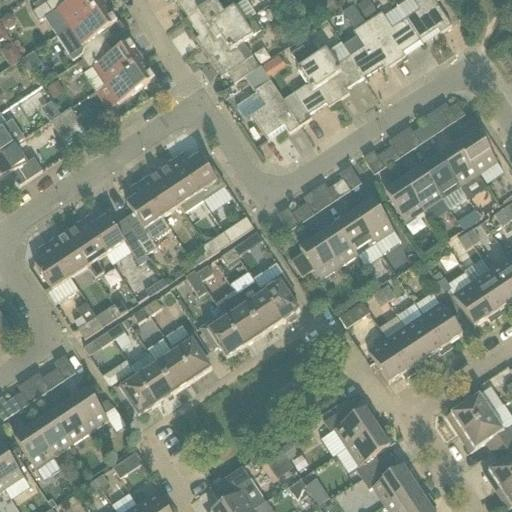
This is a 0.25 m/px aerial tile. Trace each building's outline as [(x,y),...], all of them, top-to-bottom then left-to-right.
[(57,39),(105,7),(100,0),(44,0),(34,7),(37,12),(32,15),(39,25),(46,21),(57,39)] [(167,0),(172,7),(176,4),(188,22),(215,4),(212,0),(167,0)] [(421,44),(438,33),(441,37),(452,30),(436,6),(432,0),(410,0),(411,0),(397,9),(406,22),(421,44)] [(366,22),(377,15),(368,1),(357,8),(366,22)] [(246,2),(233,10),(242,24),(255,16),(246,2)] [(188,22),(188,23),(200,40),(196,42),(202,53),(244,26),(243,25),(234,11),(224,18),(215,4),(188,22)] [(108,47),(101,37),(118,26),(105,7),(57,39),(73,64),(81,60),(83,63),(108,47)] [(343,16),(347,23),(358,16),(353,9),(343,16)] [(403,56),(420,45),(421,44),(406,22),(392,32),(382,16),(368,25),(395,67),(406,60),(403,56)] [(252,20),(256,27),(261,23),(257,17),(255,18),(252,20)] [(15,29),(17,24),(14,19),(8,18),(4,21),(3,26),(5,31),(11,32),(15,29)] [(213,60),(225,78),(226,79),(227,77),(234,88),(246,80),(260,70),(244,46),(261,34),(256,27),(252,20),(243,25),(244,26),(202,53),(209,63),(213,60)] [(365,82),(365,81),(382,70),(385,74),(395,67),(368,25),(353,35),(363,51),(350,59),(365,82)] [(0,43),(8,38),(0,26),(0,43)] [(322,53),(315,42),(304,50),(310,61),(322,53)] [(131,46),(114,56),(108,47),(83,63),(86,68),(90,74),(83,78),(95,96),(143,64),(131,46)] [(312,63),(304,50),(292,57),(300,70),(297,73),(307,88),(284,104),(298,126),(300,130),(312,123),(309,119),(326,107),(329,111),(339,104),(312,63)] [(347,93),(364,82),(365,82),(350,59),(336,69),(326,53),(312,63),(339,104),(350,97),(347,93)] [(34,55),(24,62),(32,75),(43,68),(34,55)] [(83,63),(77,67),(80,72),(83,70),(86,68),(83,63)] [(95,96),(107,114),(155,83),(143,64),(95,96)] [(276,77),(269,66),(262,71),(269,82),(276,77)] [(260,70),(246,80),(256,95),(271,85),(269,82),(262,71),(261,70),(260,70)] [(65,95),(58,85),(47,92),(54,102),(65,95)] [(283,104),(271,85),(256,95),(257,96),(237,109),(247,123),(252,120),(266,141),(267,141),(267,140),(284,129),(287,133),(290,137),(300,130),(298,126),(284,104),(283,104)] [(450,113),(457,124),(465,119),(457,108),(450,113)] [(50,125),(61,118),(56,111),(46,118),(50,125)] [(71,112),(61,118),(77,143),(87,136),(71,112)] [(0,158),(15,149),(26,142),(14,124),(7,128),(1,118),(0,118),(0,158)] [(77,143),(61,118),(50,125),(67,149),(77,143)] [(428,127),(421,132),(429,143),(436,138),(428,127)] [(421,132),(414,137),(421,148),(429,143),(421,132)] [(458,148),(479,179),(497,167),(477,136),(458,148)] [(461,191),(479,179),(458,148),(440,160),(461,191)] [(0,185),(12,178),(20,190),(43,175),(34,162),(27,167),(15,149),(0,158),(0,185)] [(392,151),(385,156),(393,167),(400,162),(392,151)] [(385,156),(378,161),(385,172),(393,167),(385,156)] [(227,191),(214,172),(210,175),(199,159),(190,165),(184,158),(176,163),(204,206),(227,191)] [(460,192),(461,191),(440,160),(422,172),(443,203),(449,214),(467,202),(460,192)] [(176,163),(158,175),(181,210),(186,218),(204,206),(176,163)] [(424,215),(443,203),(422,172),(404,184),(424,215)] [(181,210),(158,175),(140,187),(163,222),(181,210)] [(343,183),(336,188),(343,200),(351,195),(343,183)] [(405,228),(424,215),(404,184),(385,197),(405,228)] [(127,207),(133,217),(124,223),(147,258),(157,251),(153,245),(171,234),(163,222),(140,187),(131,193),(136,201),(127,207)] [(336,188),(328,193),(336,205),(343,200),(336,188)] [(355,217),(375,248),(394,235),(374,204),(355,217)] [(307,207),(300,212),(307,223),(315,219),(307,207)] [(502,214),(510,226),(511,224),(511,212),(509,209),(502,214)] [(300,212),(292,217),(300,228),(307,223),(300,212)] [(510,226),(502,214),(495,219),(503,231),(510,226)] [(337,229),(357,260),(375,248),(355,217),(337,229)] [(124,223),(114,230),(107,220),(98,226),(92,218),(84,224),(107,259),(123,248),(135,266),(147,258),(124,223)] [(254,232),(247,221),(223,237),(231,247),(254,232)] [(105,276),(98,265),(107,259),(84,224),(66,236),(89,271),(96,282),(105,276)] [(339,272),(357,260),(337,229),(319,241),(339,272)] [(474,234),(466,238),(473,249),(481,245),(474,234)] [(89,271),(66,236),(48,248),(71,282),(89,271)] [(239,262),(263,246),(257,237),(233,253),(239,262)] [(473,249),(466,238),(458,243),(465,254),(473,249)] [(303,282),(314,274),(321,284),(339,272),(319,241),(300,253),(303,258),(291,265),(303,282)] [(213,244),(206,248),(213,259),(220,254),(213,244)] [(44,262),(35,268),(53,295),(48,298),(56,310),(79,295),(71,282),(48,248),(39,254),(44,262)] [(189,262),(195,271),(213,259),(206,248),(199,253),(200,255),(189,262)] [(239,262),(233,253),(221,261),(227,270),(239,262)] [(511,268),(508,264),(490,275),(511,306),(511,305),(511,268)] [(196,277),(202,285),(213,278),(207,269),(196,277)] [(511,306),(490,275),(472,287),(495,321),(500,317),(499,315),(511,306)] [(202,285),(196,277),(186,283),(192,292),(193,291),(199,301),(208,295),(201,286),(202,285)] [(291,327),(296,324),(297,320),(295,318),(300,314),(292,303),(297,300),(282,278),(260,293),(282,327),(286,324),(288,326),(291,327)] [(203,287),(217,305),(225,298),(211,280),(203,287)] [(437,287),(444,299),(452,294),(445,282),(437,287)] [(264,339),(282,327),(260,293),(256,287),(237,299),(264,339)] [(438,303),(444,299),(437,287),(430,291),(438,303)] [(454,300),(474,331),(487,322),(489,325),(495,321),(472,287),(454,300)] [(388,290),(380,295),(388,306),(396,302),(388,290)] [(216,308),(223,318),(245,351),(264,339),(237,299),(235,295),(216,308)] [(380,295),(373,299),(381,311),(388,306),(380,295)] [(121,304),(114,309),(121,320),(128,315),(121,304)] [(156,304),(145,311),(151,320),(162,312),(156,304)] [(363,307),(355,312),(363,322),(370,317),(363,307)] [(78,333),(85,344),(103,332),(96,321),(87,308),(77,313),(83,323),(79,326),(81,331),(78,333)] [(449,347),(463,339),(442,308),(423,320),(445,353),(451,350),(449,347)] [(113,325),(121,320),(114,309),(106,314),(96,321),(103,332),(113,325)] [(151,320),(145,311),(133,319),(139,328),(151,320)] [(200,332),(215,354),(219,351),(227,363),(245,351),(223,318),(200,332)] [(347,333),(353,329),(346,318),(340,322),(347,333)] [(0,338),(9,333),(0,320),(0,338)] [(440,357),(445,353),(423,320),(405,332),(426,363),(438,355),(440,357)] [(108,335),(113,343),(125,336),(119,328),(108,335)] [(426,363),(405,332),(387,344),(409,377),(415,374),(414,371),(426,363)] [(113,343),(108,335),(84,352),(89,360),(113,343)] [(175,356),(194,385),(212,373),(204,361),(209,358),(194,336),(172,352),(175,356)] [(387,344),(368,356),(389,387),(402,379),(404,381),(409,377),(387,344)] [(156,368),(175,397),(194,385),(175,356),(156,368)] [(157,409),(175,397),(156,368),(149,358),(131,370),(157,409)] [(127,365),(105,380),(127,412),(131,410),(139,421),(157,409),(131,370),(127,365)] [(51,378),(58,389),(65,384),(58,373),(51,378)] [(43,383),(50,394),(58,389),(51,378),(43,383)] [(109,425),(105,419),(98,409),(88,394),(70,406),(90,437),(109,425)] [(22,397),(15,401),(22,413),(29,408),(22,397)] [(492,417),(480,399),(446,421),(459,439),(492,417)] [(15,401),(7,406),(15,418),(22,413),(15,401)] [(98,409),(105,419),(115,412),(108,403),(98,409)] [(72,449),(90,437),(70,406),(51,418),(72,449)] [(372,418),(368,412),(341,429),(335,419),(324,426),(331,436),(334,434),(346,453),(378,432),(370,420),(372,418)] [(459,439),(471,457),(486,447),(493,457),(511,444),(511,428),(503,434),(492,417),(459,439)] [(54,461),(72,449),(51,418),(33,430),(54,461)] [(54,461),(33,430),(15,442),(35,473),(54,461)] [(366,467),(393,449),(388,442),(386,444),(378,432),(346,453),(358,471),(355,473),(362,484),(372,477),(366,467)] [(511,444),(493,457),(499,467),(484,477),(496,496),(511,485),(511,444)] [(295,457),(297,456),(292,448),(290,449),(288,446),(281,451),(289,464),(296,460),(295,457)] [(0,452),(0,486),(5,493),(23,481),(3,450),(0,452)] [(287,462),(279,450),(266,458),(272,462),(278,468),(287,462)] [(138,471),(143,467),(136,457),(131,461),(138,471)] [(121,483),(128,478),(121,467),(113,472),(121,483)] [(410,475),(406,469),(379,487),(372,477),(362,484),(369,494),(361,499),(369,511),(380,511),(384,510),(416,490),(408,477),(410,475)] [(243,472),(225,483),(229,490),(215,499),(221,509),(216,511),(256,511),(265,506),(253,488),(243,472)] [(103,479),(95,484),(102,495),(110,490),(103,479)] [(102,495),(95,484),(88,489),(95,500),(102,495)] [(292,498),(303,490),(299,485),(288,493),(292,498)] [(507,511),(510,511),(511,511),(511,485),(496,496),(507,511)] [(424,502),(416,490),(384,510),(385,511),(421,511),(430,506),(426,500),(424,502)] [(330,503),(323,493),(312,500),(319,510),(330,503)] [(210,494),(196,504),(202,511),(208,511),(218,504),(210,494)] [(166,511),(157,497),(143,506),(138,509),(139,511),(166,511)]
